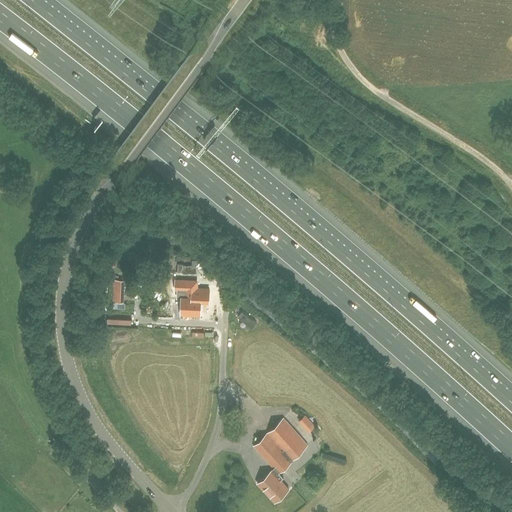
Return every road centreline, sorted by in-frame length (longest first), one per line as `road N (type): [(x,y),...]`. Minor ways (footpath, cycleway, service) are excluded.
road 1 (motorway): [(0,17),(174,153),(511,447)]
road 2 (motorway): [(511,397),(289,202),(33,0)]
road 3 (unclassified): [(170,511),(75,391),(61,341),(62,301),(89,207),(243,0)]
